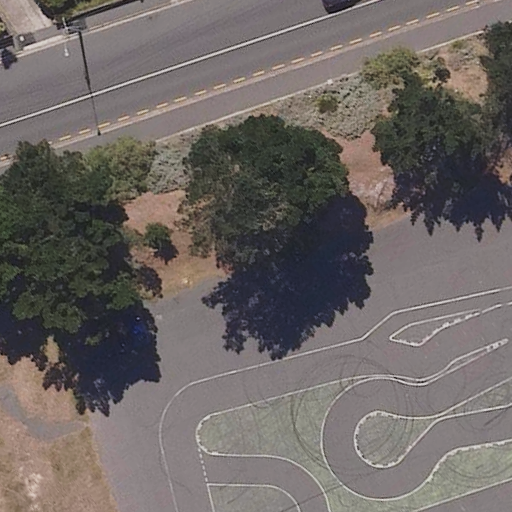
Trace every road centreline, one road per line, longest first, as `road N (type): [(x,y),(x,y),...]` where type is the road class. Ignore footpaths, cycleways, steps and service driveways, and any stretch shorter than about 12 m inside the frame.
road 1 (unknown): [(511,259),(163,384),(205,511)]
road 2 (tertiary): [(376,0),(0,126)]
road 3 (unknown): [(310,511),(511,438)]
